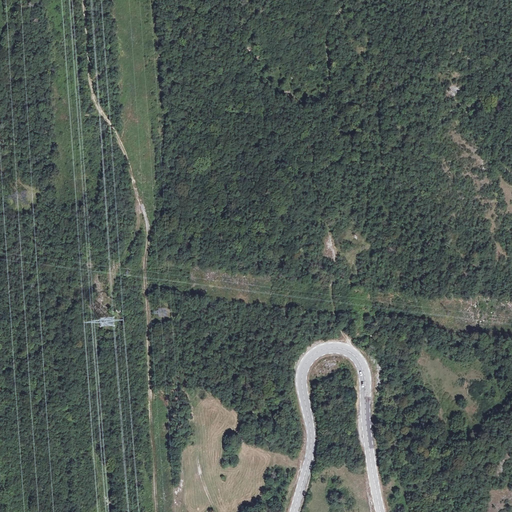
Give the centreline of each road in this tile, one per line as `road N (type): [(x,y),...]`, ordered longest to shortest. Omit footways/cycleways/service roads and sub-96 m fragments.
road 1 (track): [(83,0),(90,89),(146,214),(158,511)]
road 2 (secondary): [(293,511),(311,444),(303,367),(328,345),(360,361),(380,511)]
